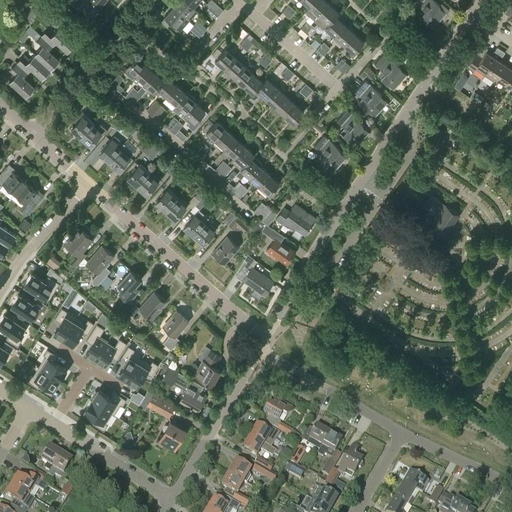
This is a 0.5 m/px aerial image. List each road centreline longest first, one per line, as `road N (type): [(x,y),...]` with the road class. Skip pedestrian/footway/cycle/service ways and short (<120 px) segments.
road 1 (residential): [(262,337),(469,12)]
road 2 (residential): [(262,337),(82,180)]
road 3 (residential): [(31,132),(151,0)]
road 4 (residential): [(170,498),(255,349)]
road 5 (residential): [(402,437),(255,349)]
road 6 (residential): [(170,498),(30,407)]
road 7 (residential): [(0,295),(82,180)]
road 8 (residential): [(338,88),(235,0)]
road 9 (residential): [(511,488),(402,437)]
